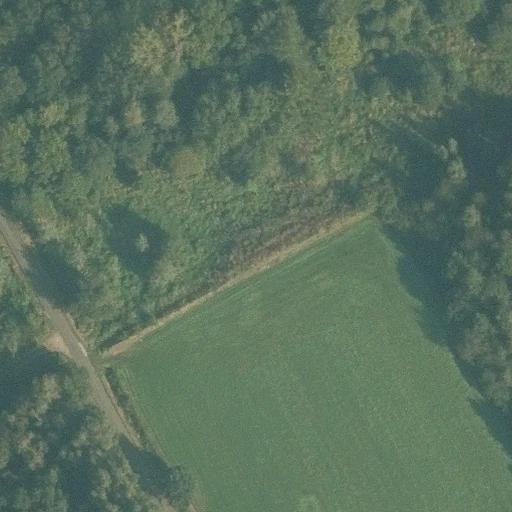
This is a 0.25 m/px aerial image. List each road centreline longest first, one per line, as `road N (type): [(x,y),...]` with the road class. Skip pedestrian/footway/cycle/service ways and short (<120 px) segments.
road 1 (unclassified): [(166,511),(0,209)]
road 2 (unclassified): [(0,125),(229,0)]
